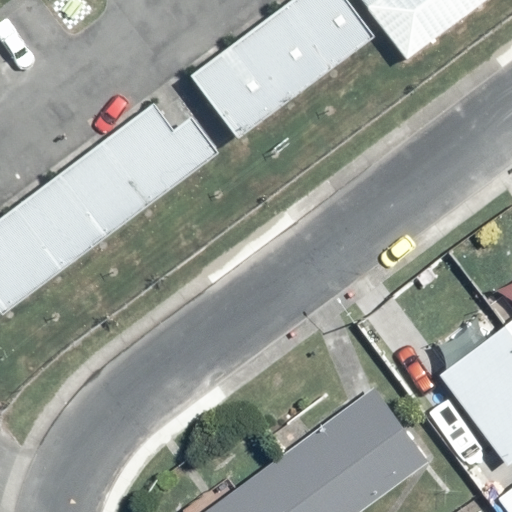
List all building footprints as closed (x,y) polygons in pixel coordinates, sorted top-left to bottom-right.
[(346,26),(326,0),(238,0),(152,66),(205,134),(346,26)] [(485,0),(367,0),(360,5),(398,60),(485,0)] [(0,286),(167,158),(114,89),(0,176),(0,286)] [(511,458),(511,312),(434,371),(504,464),(511,458)] [(353,511),(425,459),(370,384),(197,511),(353,511)] [(511,511),(511,481),(493,497),(503,511),(511,511)]
